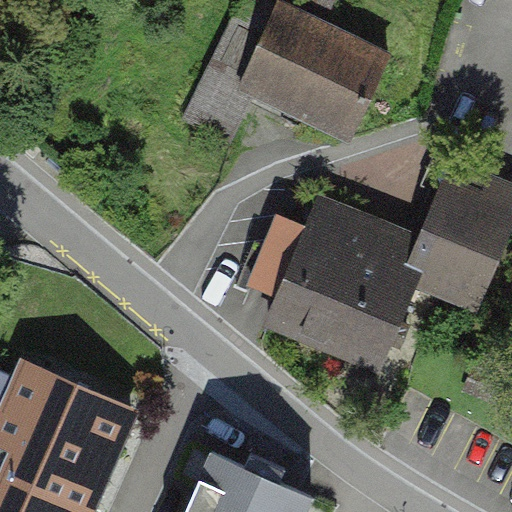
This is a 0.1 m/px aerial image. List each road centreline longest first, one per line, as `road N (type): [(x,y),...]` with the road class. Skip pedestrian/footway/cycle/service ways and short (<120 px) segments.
road 1 (residential): [(0,177),(210,349)]
road 2 (residential): [(210,349),(422,511)]
road 3 (residential): [(131,511),(210,349)]
